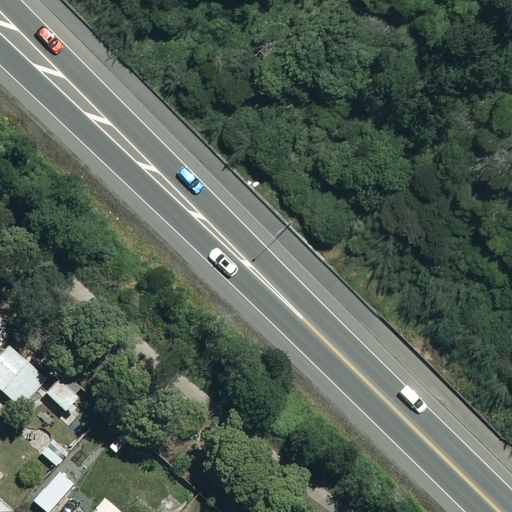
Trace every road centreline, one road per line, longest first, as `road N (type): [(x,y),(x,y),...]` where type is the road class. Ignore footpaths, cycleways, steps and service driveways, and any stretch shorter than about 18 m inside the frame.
road 1 (secondary): [(500,511),(198,214)]
road 2 (secondary): [(3,0),(198,214)]
road 3 (secondary): [(198,214),(0,50)]
